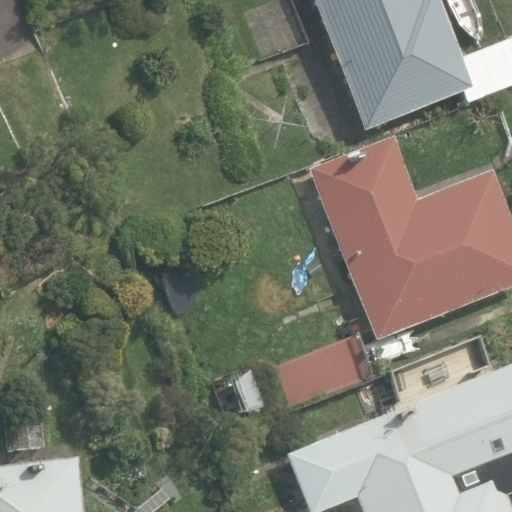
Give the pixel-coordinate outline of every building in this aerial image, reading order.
[(314,0),(365,129),(462,91),(467,104),(511,87),(511,37),(461,57),(438,0),(314,0)] [(391,137),(308,170),(375,342),(511,286),(511,223),(492,171),(416,200),(391,137)] [(293,410),(370,380),(353,337),(276,367),(293,410)] [(511,363),(283,454),(306,511),(323,511),(355,499),(360,511),(511,511),(511,510),(507,497),(511,495),(511,363)] [(0,511),(82,511),(77,459),(0,467),(0,511)]
